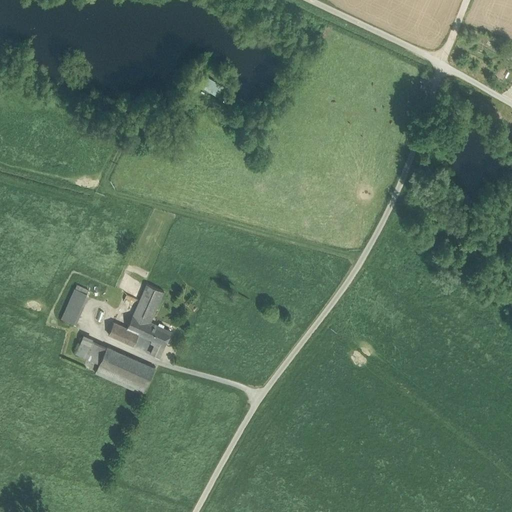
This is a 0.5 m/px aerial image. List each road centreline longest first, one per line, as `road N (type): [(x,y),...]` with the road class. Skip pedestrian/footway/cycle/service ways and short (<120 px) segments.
road 1 (unclassified): [(444,64),(377,230),(260,397),(195,511)]
road 2 (unclassified): [(310,0),(444,64)]
